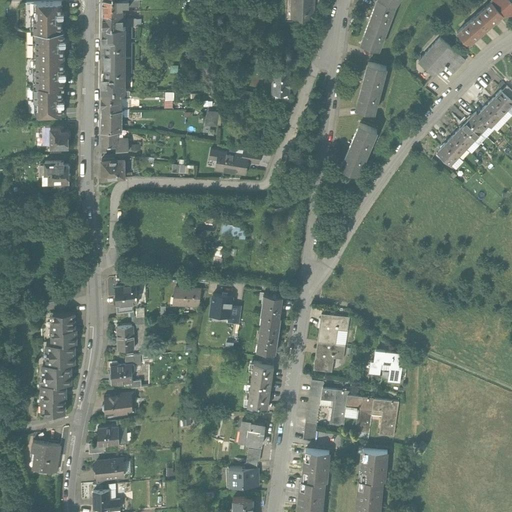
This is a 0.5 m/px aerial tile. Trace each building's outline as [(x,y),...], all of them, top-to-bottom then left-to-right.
[(33,27),(62,27),(61,0),(34,0),(34,11),(31,11),(31,27),(33,27)] [(123,6),(123,2),(126,4),(140,4),(139,0),(102,0),(103,11),(125,11),(125,6),(123,6)] [(313,0),(287,0),(287,20),(313,21),(313,0)] [(396,3),(390,0),(375,0),(361,44),(379,51),(396,3)] [(490,0),(480,9),(492,22),(504,12),(492,0),(490,0)] [(511,0),(492,0),(504,12),(511,11),(511,0)] [(480,9),(469,19),(480,32),(492,22),(480,9)] [(103,26),(125,26),(136,26),(136,19),(127,19),(123,21),(123,17),(125,17),(125,11),(103,11),(103,26)] [(480,32),(469,19),(457,29),(469,42),(480,32)] [(106,57),(125,57),(125,26),(103,26),(103,46),(106,46),(106,57)] [(62,27),(33,27),(33,55),(65,55),(64,27),(62,27)] [(454,71),(466,58),(440,35),(421,57),(436,71),(444,63),(454,71)] [(229,38),(229,47),(245,46),(245,37),(229,38)] [(65,55),(33,55),(33,83),(62,82),(65,82),(65,55)] [(124,90),(125,57),(106,57),(106,69),(102,69),(102,90),(122,90),(124,90)] [(306,66),(307,65),(309,59),(293,59),(292,69),(299,70),(301,69),(303,68),(304,67),(306,66)] [(374,114),(386,67),(368,62),(355,109),(374,114)] [(290,71),(273,70),(272,94),(284,95),(289,95),(289,88),(292,87),(293,85),(293,82),(290,81),(290,71)] [(62,112),(62,82),(33,83),(32,83),(32,98),(35,98),(35,112),(62,112)] [(502,90),(511,98),(511,97),(511,90),(506,85),(502,90)] [(493,97),(506,109),(511,102),(511,99),(511,98),(502,90),(501,88),(493,97)] [(101,108),(122,108),(122,94),(122,90),(102,90),(101,108)] [(485,104),(498,117),(506,109),(493,97),(485,104)] [(478,113),(489,123),(491,125),(498,117),(485,104),(478,113)] [(101,128),(117,128),(121,128),(122,108),(101,108),(101,128)] [(468,118),(481,131),(489,123),(478,113),(476,111),(468,118)] [(216,125),(217,113),(208,112),(206,124),(216,125)] [(461,127),(474,139),(481,131),(468,118),(461,127)] [(62,123),(50,123),(50,144),(61,144),(69,144),(69,136),(70,135),(71,134),(71,130),(70,129),(69,128),(69,127),(64,127),(64,124),(62,124),(62,123)] [(356,175),(374,131),(357,124),(339,168),(356,175)] [(453,134),(466,147),(474,139),(461,127),(453,134)] [(117,128),(101,128),(101,143),(116,142),(116,148),(128,148),(128,139),(121,139),(117,139),(117,136),(117,133),(117,128)] [(453,134),(446,142),(458,155),(466,147),(453,134)] [(136,148),(136,138),(128,139),(128,148),(136,148)] [(458,155),(446,142),(438,151),(450,163),(458,155)] [(242,155),(211,149),(209,158),(217,160),(215,170),(245,176),(248,163),(249,156),(242,155)] [(242,155),(249,156),(248,163),(259,165),(261,153),(257,152),(243,150),(242,155)] [(123,154),(101,154),(101,174),(123,173),(123,170),(123,154)] [(45,168),(44,168),(44,178),(58,179),(69,179),(69,178),(70,176),(70,171),(69,169),(69,161),(61,161),(61,158),(45,158),(45,168)] [(185,165),(172,163),(171,171),(184,173),(185,165)] [(58,187),(69,186),(69,179),(58,179),(58,187)] [(243,236),(243,226),(233,226),(233,235),(243,236)] [(137,283),(116,284),(117,309),(129,308),(134,308),(133,302),(138,302),(137,283)] [(200,289),(175,286),(173,302),(198,305),(200,289)] [(222,295),(213,294),(210,314),(230,317),(232,297),(230,296),(230,293),(222,292),(222,295)] [(262,314),(279,317),(282,296),(264,293),(261,314),(262,314)] [(73,339),(78,339),(78,324),(76,324),(75,308),(52,309),(52,324),(55,324),(55,339),(73,339)] [(349,316),(322,311),(318,340),(335,343),(338,326),(348,327),(349,316)] [(279,317),(262,314),(257,350),(264,351),(275,353),(281,317),(279,317)] [(134,338),(133,323),(117,324),(118,347),(134,346),(134,338)] [(49,339),(49,360),(71,359),(74,359),(73,339),(55,339),(49,339)] [(335,343),(318,340),(314,369),(332,371),(334,354),(344,355),(345,344),(335,343)] [(403,352),(376,348),(374,359),(371,359),(370,369),(380,371),(381,361),(391,363),(388,379),(399,380),(403,352)] [(126,362),(111,362),(112,380),(132,379),(132,370),(134,370),(134,363),(141,362),(141,353),(125,353),(126,362)] [(47,360),(47,380),(68,379),(72,379),(71,359),(49,360),(47,360)] [(262,363),(251,362),(249,383),(259,385),(270,386),(273,364),(262,363)] [(44,393),(44,410),(67,410),(66,393),(69,393),(68,379),(47,380),(45,380),(46,393),(44,393)] [(323,382),(312,381),(303,440),(315,442),(322,387),(323,382)] [(259,385),(249,383),(246,405),(268,408),(270,386),(259,385)] [(348,394),(348,391),(322,387),(321,399),(333,400),(330,422),(344,424),(346,411),(348,394)] [(132,391),(104,392),(104,398),(102,400),(103,405),(105,406),(105,412),(106,412),(106,407),(114,407),(114,412),(128,412),(127,407),(133,407),(132,391)] [(374,398),(348,394),(346,411),(358,412),(355,429),(369,431),(372,407),(374,398)] [(399,400),(374,396),(374,398),(372,407),(383,409),(380,432),(394,434),(399,400)] [(210,418),(201,418),(201,431),(210,431),(210,418)] [(242,419),(239,440),(261,444),(265,423),(242,419)] [(119,423),(98,424),(98,440),(98,441),(104,441),(120,441),(120,440),(127,440),(127,423),(119,423)] [(59,452),(61,442),(33,437),(31,448),(37,449),(35,465),(57,468),(58,457),(56,457),(57,452),(59,452)] [(104,441),(98,441),(98,440),(89,440),(89,450),(104,450),(104,441)] [(247,461),(257,460),(259,460),(260,449),(249,447),(247,461)] [(361,447),(358,478),(383,480),(386,480),(388,450),(361,447)] [(302,449),(300,479),(325,481),(327,482),(330,451),(302,449)] [(123,456),(97,456),(97,458),(94,461),(97,464),(98,474),(115,474),(124,474),(123,456)] [(245,467),(229,467),(230,484),(258,483),(257,466),(245,467)] [(358,478),(356,477),(353,511),(380,511),(383,480),(358,478)] [(300,479),(298,479),(294,511),(321,511),(325,481),(300,479)] [(108,486),(94,486),(94,504),(110,504),(110,506),(120,506),(120,496),(110,496),(110,486),(108,486)] [(252,496),(233,497),(233,505),(234,505),(233,511),(253,511),(254,510),(253,510),(252,496)]
